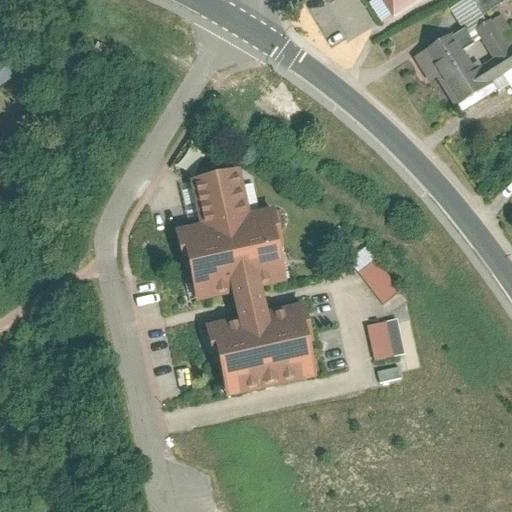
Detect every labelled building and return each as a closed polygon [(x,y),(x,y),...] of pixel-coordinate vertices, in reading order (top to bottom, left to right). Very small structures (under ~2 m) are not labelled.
[(378,24),(386,19),(376,0),(373,0),(367,3),(378,24)] [(377,0),(394,30),(437,0),(377,0)] [(463,0),(449,7),(457,24),(507,0),(463,0)] [(461,33),(419,55),(459,118),(501,91),(461,33)] [(6,58),(0,61),(0,85),(17,76),(6,58)] [(287,289),(272,215),(248,221),(238,174),(189,184),(200,233),(178,238),(193,310),(230,302),(235,324),(206,330),(221,401),(314,382),(298,309),(266,316),(261,294),(287,289)] [(368,247),(349,260),(377,306),(397,294),(368,247)] [(370,361),(401,357),(397,322),(365,326),(370,361)]
